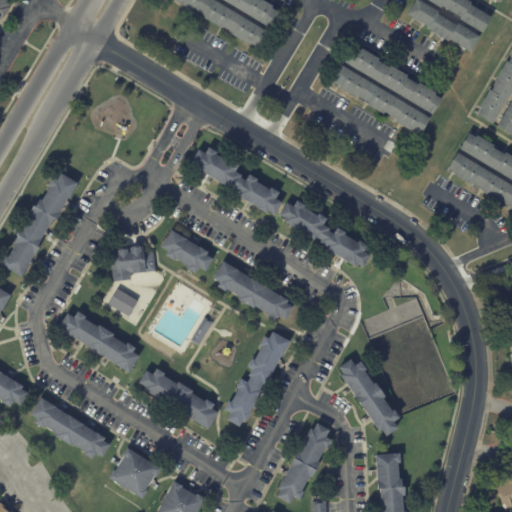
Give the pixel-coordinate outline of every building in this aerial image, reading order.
[(0,0),(10,0),(9,2),(10,2),(7,7),(8,8),(2,19),(0,18),(0,0)] [(251,45),(248,43),(246,45),(230,35),(231,33),(219,26),(218,27),(202,18),(203,16),(191,8),(190,11),(173,0),(210,0),(263,32),(254,47),(251,45)] [(260,0),(269,5),(268,7),(275,12),(266,27),(221,0),(260,0)] [(411,0),(417,0),(476,36),(466,51),(404,13),(411,0)] [(461,0),(488,16),(479,31),(427,0),(461,0)] [(511,44),(511,86),(489,125),(471,114),(511,44)] [(357,51),(358,51),(359,49),(376,59),(375,61),(386,68),(387,66),(404,76),(403,78),(415,85),(416,83),(433,93),(432,95),(439,100),(430,115),(342,63),(351,47),(357,51)] [(400,126),(393,122),(394,120),(383,113),(381,115),(364,105),(366,103),(354,96),(353,98),(336,88),(337,86),(330,82),(339,66),(427,119),(418,134),(411,130),(410,132),(400,126)] [(84,90),(87,92),(81,102),(77,100),(83,90),(84,90)] [(492,127),(511,94),(511,132),(509,137),(492,127)] [(467,134),(474,139),(475,136),(491,146),(490,148),(502,155),(503,153),(511,158),(511,185),(456,152),(466,134),(467,134)] [(252,205),(243,200),(243,201),(235,196),(236,193),(194,168),(196,166),(190,162),(197,150),(203,153),(207,147),(216,152),(214,154),(228,163),(229,160),(238,165),(234,172),(240,175),(239,178),(244,180),(248,174),(256,179),(255,182),(268,190),(269,188),(278,193),(274,199),(281,203),(273,215),(266,211),(265,214),(257,209),(257,208),(252,205)] [(456,154),(511,187),(511,212),(508,210),(509,208),(497,201),(496,202),(479,192),(480,190),(469,183),(468,186),(451,175),(452,173),(445,169),(454,153),(456,154)] [(64,201),(58,211),(59,211),(56,219),(54,218),(49,225),(47,224),(39,238),(40,239),(36,246),(38,247),(33,255),(32,254),(23,270),(24,270),(19,277),(0,265),(0,260),(3,256),(5,257),(13,243),(11,242),(17,235),(15,234),(18,226),(20,227),(29,214),(26,212),(32,204),(34,206),(37,198),(39,200),(48,186),(46,185),(51,177),(55,179),(59,173),(76,183),(67,198),(66,198),(64,201)] [(339,258),(332,253),(331,254),(322,249),(324,246),(318,243),(319,241),(313,237),(312,240),(282,222),(284,219),(277,215),(284,203),(291,207),(294,201),(303,205),(301,207),(315,216),(316,213),(325,218),(321,225),(328,229),(327,231),(331,234),(335,228),(343,233),(342,234),(356,243),(357,241),(365,246),(362,252),(368,256),(360,268),(354,264),(352,267),(344,262),(344,261),(339,258)] [(190,243),(197,247),(206,252),(205,255),(211,259),(204,271),(196,267),(193,273),(185,269),(187,266),(172,258),(171,260),(163,255),(166,251),(159,247),(169,230),(184,239),(184,240),(190,243)] [(151,251),(153,270),(134,273),(134,271),(128,272),(129,279),(111,281),(108,254),(116,253),(115,250),(117,250),(117,249),(124,248),(124,249),(126,249),(126,252),(129,252),(128,248),(130,247),(130,246),(137,245),(137,246),(141,246),(142,252),(151,251)] [(241,274),(265,287),(264,288),(278,296),(278,295),(286,300),(285,303),(291,307),(284,319),(277,315),(273,322),(265,317),(266,314),(253,306),(251,308),(237,300),(238,297),(224,289),(223,291),(215,287),(217,282),(211,279),(221,261),(236,270),(236,271),(241,274)] [(0,288),(10,295),(1,310),(0,309),(0,288)] [(127,316),(136,301),(116,289),(107,304),(127,316)] [(109,361),(83,346),(84,345),(63,332),(64,330),(58,326),(65,313),(72,317),(76,311),(84,316),(82,319),(96,327),(97,325),(112,334),(110,336),(124,345),(125,343),(134,348),(131,352),(137,356),(127,373),(109,361)] [(210,322),(196,345),(188,340),(203,317),(210,322)] [(278,359),(263,385),(261,384),(258,389),(261,391),(257,400),(255,399),(247,413),(248,413),(243,422),(241,421),(237,427),(224,420),(228,413),(222,410),(226,401),(228,403),(236,389),(234,387),(239,379),(245,382),(247,377),(246,376),(250,370),(245,367),(250,358),(252,360),(260,346),(257,344),(262,336),(266,339),(270,331),(288,342),(280,356),(278,359)] [(363,410),(362,411),(344,383),(343,383),(338,375),(340,374),(336,366),(348,359),(352,365),(359,361),(364,370),(362,371),(371,384),(374,382),(384,397),(381,399),(390,411),(392,410),(397,418),(391,422),(396,429),(384,436),(379,430),(377,432),(363,410)] [(215,411),(217,413),(213,418),(206,429),(141,390),(143,386),(136,383),(144,370),(151,374),(154,368),(163,373),(161,375),(175,383),(176,382),(191,391),(189,393),(203,401),(204,399),(212,404),(210,408),(215,411)] [(0,373),(12,382),(13,381),(21,386),(19,389),(26,394),(19,405),(11,401),(7,407),(0,402),(0,401),(1,400),(0,399),(0,373)] [(55,408),(67,415),(67,414),(82,423),(81,424),(95,433),(95,432),(103,437),(101,440),(108,444),(100,456),(94,452),(90,458),(82,453),(83,451),(70,442),(69,444),(54,435),(55,433),(41,424),(40,427),(32,422),(35,418),(28,414),(39,396),(54,406),(53,406),(55,408)] [(284,476),(289,467),(288,467),(304,438),(303,438),(308,429),(311,430),(315,423),(328,431),(324,437),(330,441),(325,449),(323,448),(316,462),(318,464),(310,479),(308,477),(300,491),(303,492),(298,501),(291,498),(288,504),(275,497),(278,491),(275,489),(280,481),(281,481),(284,476)] [(150,481),(144,490),(146,491),(141,499),(107,477),(112,469),(114,470),(122,457),(120,455),(126,447),(159,469),(155,476),(153,475),(150,481)] [(379,511),(378,496),(378,497),(377,489),(376,490),(375,479),(374,463),(373,463),(373,454),(397,452),(398,462),(395,462),(396,478),(399,477),(400,488),(402,488),(403,495),(400,495),(401,511),(404,511),(379,511)] [(511,511),(509,511),(506,511),(504,504),(501,506),(494,489),(492,490),(491,488),(493,487),(492,485),(511,476),(511,511)] [(187,492),(194,496),(195,493),(204,498),(196,511),(155,511),(172,481),(181,486),(180,488),(187,492)] [(323,511),(309,511),(309,502),(323,501),(323,511)]
